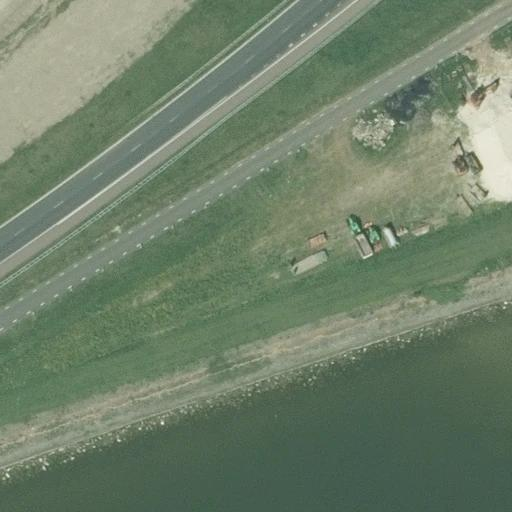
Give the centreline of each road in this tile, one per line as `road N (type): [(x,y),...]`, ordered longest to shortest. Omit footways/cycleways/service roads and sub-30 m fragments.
road 1 (unclassified): [(0,319),(511,6)]
road 2 (motorway): [(0,240),(321,0)]
